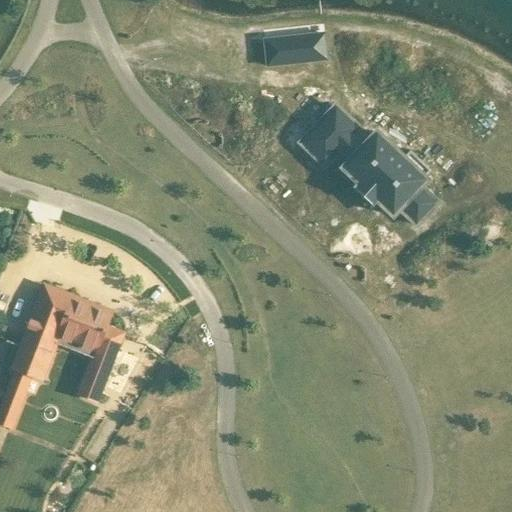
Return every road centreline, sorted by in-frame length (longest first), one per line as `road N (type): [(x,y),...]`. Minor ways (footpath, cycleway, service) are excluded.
road 1 (residential): [(99,30),(129,85),(168,130),(322,277),(386,355),(421,448),(421,511)]
road 2 (residential): [(243,511),(226,443),(226,357),(195,285),(138,229),(0,182)]
